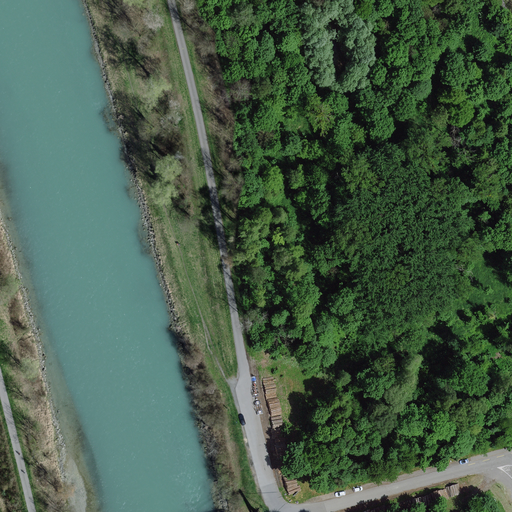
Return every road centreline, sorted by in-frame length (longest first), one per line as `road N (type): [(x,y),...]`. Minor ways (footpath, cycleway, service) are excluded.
road 1 (unclassified): [(170,0),(277,511)]
road 2 (unclassified): [(511,468),(470,467),(300,511)]
